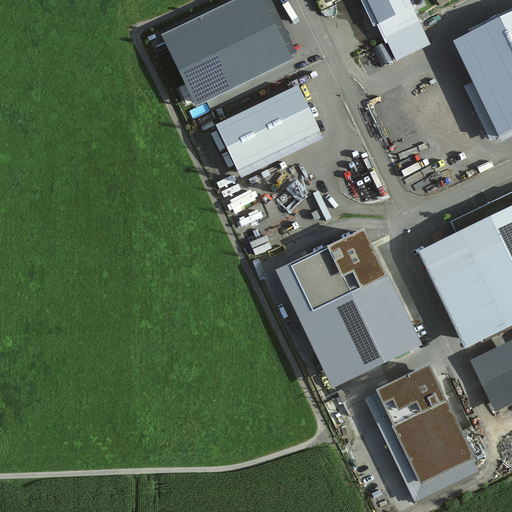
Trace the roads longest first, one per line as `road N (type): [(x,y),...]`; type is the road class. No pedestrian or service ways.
road 1 (track): [(0,477),(230,468),(320,435),(311,400),(137,39),(143,25),(197,0)]
road 2 (unclassified): [(511,168),(425,209),(405,203),(304,0)]
